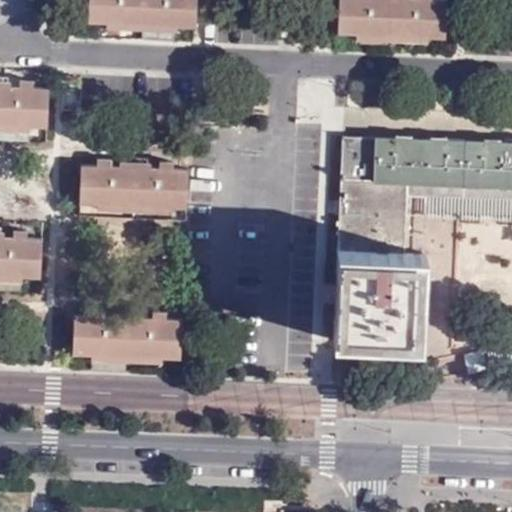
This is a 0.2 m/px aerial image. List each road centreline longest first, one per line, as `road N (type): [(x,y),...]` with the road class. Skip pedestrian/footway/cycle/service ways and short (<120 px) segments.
road 1 (residential): [(0,44),(511,71)]
road 2 (tertiary): [(364,457),(0,443)]
road 3 (tertiary): [(511,462),(364,457)]
